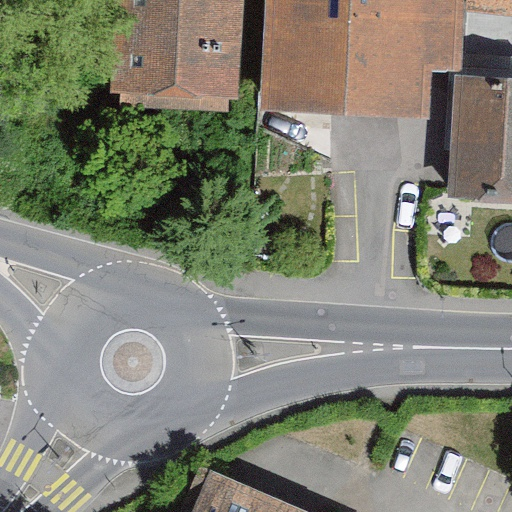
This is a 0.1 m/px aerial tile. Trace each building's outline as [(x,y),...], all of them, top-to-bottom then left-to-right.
[(226,116),(231,0),(102,0),(98,110),(226,116)] [(262,0),(258,122),(411,129),(414,64),(450,65),(452,0),(262,0)] [(511,0),(472,0),(471,16),(511,20),(511,0)] [(434,216),(511,220),(511,90),(441,87),(434,216)] [(281,511),(195,476),(179,511),(281,511)]
